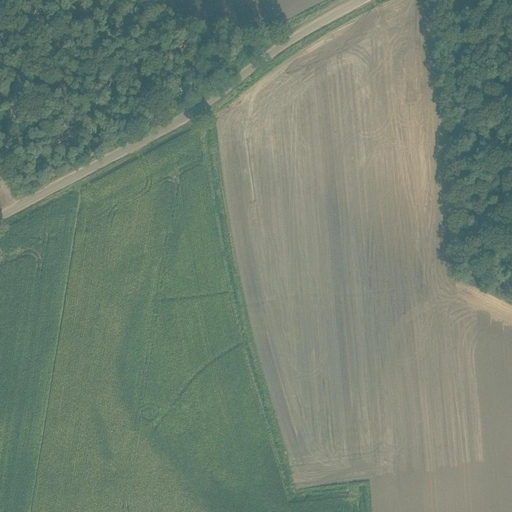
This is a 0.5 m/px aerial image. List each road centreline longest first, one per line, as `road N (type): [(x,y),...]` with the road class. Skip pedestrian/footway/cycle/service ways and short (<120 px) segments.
road 1 (unclassified): [(362,0),(300,33),(195,110),(0,216)]
road 2 (track): [(31,0),(0,178)]
